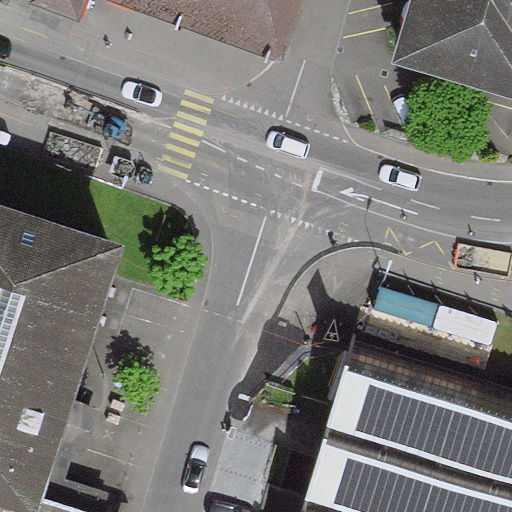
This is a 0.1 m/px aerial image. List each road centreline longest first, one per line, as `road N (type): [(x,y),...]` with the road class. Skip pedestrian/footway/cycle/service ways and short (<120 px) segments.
road 1 (residential): [(279,168),(177,511)]
road 2 (secondary): [(0,66),(279,168)]
road 3 (secondary): [(279,168),(428,216),(511,231)]
